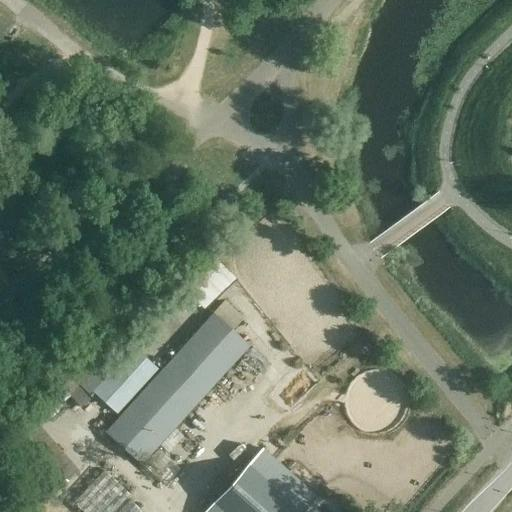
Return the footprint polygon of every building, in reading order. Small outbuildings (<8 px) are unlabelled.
[(497,98),(503,127),(488,129),(494,178),(508,176),(502,198),(505,199),(511,181),(511,132),(510,132),(509,125),(499,97),(497,98)] [(219,259),(207,273),(223,288),(236,274),(219,259)] [(214,314),(142,393),(106,433),(142,465),(250,346),(214,314)] [(117,413),(160,366),(134,342),(116,361),(104,350),(79,379),(117,413)] [(303,511),(316,498),(262,450),(206,511),(303,511)] [(76,511),(113,511),(130,494),(105,471),(71,507),(76,511)] [(138,511),(140,511),(130,501),(119,511),(138,511)]
